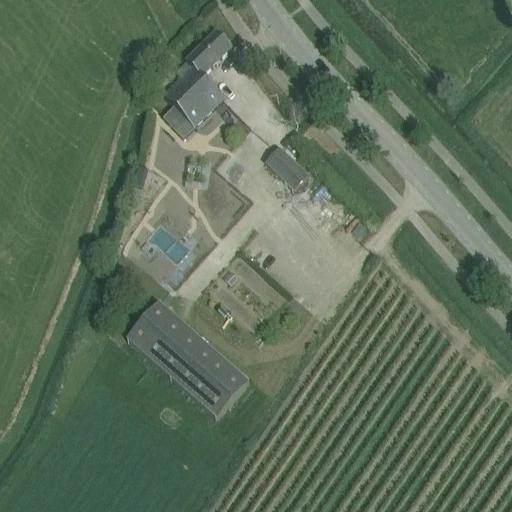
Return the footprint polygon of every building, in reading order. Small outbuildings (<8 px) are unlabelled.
[(184,144),(210,118),(224,103),(203,82),(232,53),(217,37),(176,78),(180,82),(163,99),(175,111),(163,123),(184,144)] [(279,154),(265,168),(293,195),(307,181),(279,154)] [(125,252),(173,293),(247,209),(199,168),(125,252)] [(225,319),(250,341),(287,299),(239,256),(194,307),(217,328),(225,319)] [(127,345),(217,425),(250,388),(159,308),(127,345)]
